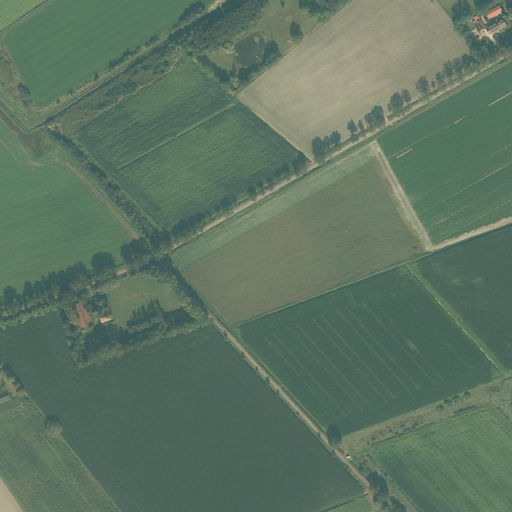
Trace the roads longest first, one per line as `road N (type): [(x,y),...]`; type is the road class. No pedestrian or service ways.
road 1 (unclassified): [(0,318),(205,229),(511,52)]
road 2 (track): [(153,256),(392,511)]
